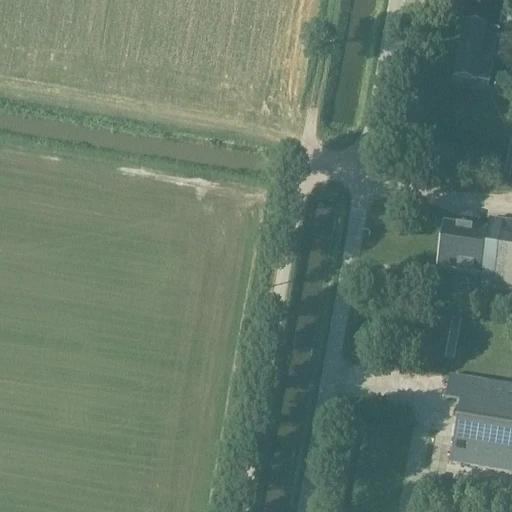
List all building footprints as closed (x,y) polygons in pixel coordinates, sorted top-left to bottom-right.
[(511,12),(501,10),(499,25),(511,27),(511,12)] [(486,28),(463,24),(454,77),(476,81),(476,80),(489,82),(498,30),(486,28)] [(438,270),(480,277),(479,288),(511,293),(511,223),(489,219),(487,231),(444,225),(438,270)] [(511,386),(449,377),(445,399),(459,402),(453,441),(449,464),(511,474),(511,386)] [(438,479),(429,477),(427,487),(437,488),(438,479)]
